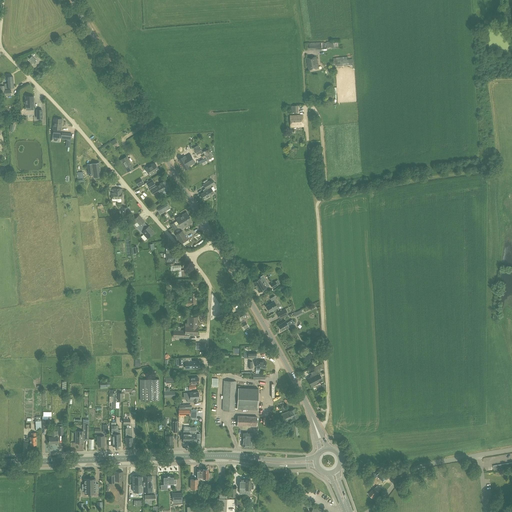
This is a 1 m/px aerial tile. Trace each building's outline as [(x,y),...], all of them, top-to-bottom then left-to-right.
[(307,58),(309,70),(319,69),(318,64),(317,64),(317,57),(307,58)] [(12,84),(13,84),(13,76),(7,77),(7,84),(5,84),(5,88),(9,88),(13,87),(12,84)] [(1,86),(2,94),(5,94),(6,96),(12,96),(11,90),(5,91),(4,86),(1,86)] [(24,100),(24,103),(26,103),(26,107),(31,106),(31,110),(34,110),(33,97),(26,97),(26,100),(24,100)] [(291,116),(291,127),(303,127),(303,116),(291,116)] [(61,130),(62,119),(54,118),(53,129),(53,134),(54,134),(54,138),(60,139),(61,130)] [(203,152),(207,160),(213,157),(209,148),(203,152)] [(189,166),(194,163),(189,154),(184,158),(184,157),(179,159),(185,169),(189,167),(189,166)] [(133,169),(126,157),(120,160),(127,172),(133,169)] [(160,171),(155,162),(145,168),(150,176),(160,171)] [(88,165),(89,175),(93,174),(94,177),(101,176),(99,163),(88,165)] [(204,199),(211,195),(210,193),(213,191),(210,187),(215,184),(212,179),(203,185),(205,189),(203,190),(204,192),(201,194),(204,199)] [(153,181),(148,184),(153,194),(159,191),(160,194),(165,191),(166,191),(170,188),(165,180),(161,183),(156,186),(153,181)] [(112,193),(112,198),(113,198),(122,198),(122,189),(112,189),(112,193)] [(166,201),(156,207),(158,211),(160,214),(165,211),(163,208),(168,205),(166,201)] [(176,219),(179,224),(190,217),(187,212),(176,219)] [(144,232),(149,237),(154,233),(149,226),(148,227),(144,222),(145,221),(139,215),(134,219),(140,226),(137,228),(142,233),(144,232)] [(192,222),(190,217),(179,224),(182,228),(192,222)] [(182,231),(176,235),(181,243),(187,239),(182,231)] [(165,237),(166,252),(166,253),(167,262),(177,261),(177,252),(176,253),(173,253),(172,252),(172,251),(173,250),(173,243),(168,243),(168,238),(167,237),(165,237)] [(180,265),(170,265),(171,271),(174,271),(178,271),(178,277),(186,276),(186,270),(181,270),(180,265)] [(253,282),(259,292),(269,286),(263,275),(260,277),(261,278),(253,282)] [(183,300),(183,306),(190,306),(190,304),(196,304),(196,296),(197,296),(197,293),(190,293),(190,300),(183,300)] [(276,304),(278,302),(277,300),(275,296),(270,299),(272,302),(266,306),(269,311),(273,309),(274,310),(278,308),(278,307),(276,304)] [(242,321),(243,323),(246,321),(244,319),(248,317),(243,309),(235,314),(240,322),(242,321)] [(285,309),(277,313),(279,319),(288,315),(285,309)] [(224,313),(217,317),(222,324),(229,320),(224,313)] [(185,326),(185,331),(197,331),(198,317),(188,317),(188,324),(185,324),(185,326)] [(285,321),(278,325),(282,330),(286,328),(287,328),(294,324),(292,320),(287,323),(285,321)] [(246,321),(243,323),(241,324),(245,330),(249,327),(246,321)] [(185,331),(180,331),(176,330),(171,330),(171,335),(173,335),(173,338),(188,338),(188,335),(197,335),(197,331),(185,331)] [(305,344),(307,352),(320,347),(318,340),(305,344)] [(308,379),(312,386),(323,380),(319,374),(321,373),(320,370),(320,368),(323,366),(322,364),(313,368),(315,371),(311,373),(312,375),(310,376),(311,377),(308,379)] [(189,384),(189,389),(196,388),(195,384),(199,383),(198,377),(190,378),(186,378),(186,382),(189,382),(189,384)] [(160,401),(160,379),(140,379),(140,401),(160,401)] [(222,411),(235,411),(235,408),(257,409),(258,389),(238,388),(238,404),(235,403),(236,381),(224,381),(222,411)] [(198,403),(198,398),(198,392),(187,393),(188,402),(194,402),(194,403),(198,403)] [(290,411),(282,414),(283,418),(296,413),(295,409),(290,411)] [(296,413),(283,418),(285,422),(293,419),(298,417),(296,413)] [(237,425),(257,426),(257,417),(238,416),(237,425)] [(76,431),(76,442),(83,443),(83,437),(85,437),(85,438),(88,438),(89,425),(89,420),(85,420),(85,425),(83,425),(83,431),(76,431)] [(58,421),(58,435),(63,435),(63,426),(66,426),(66,421),(58,421)] [(49,437),(49,443),(58,443),(58,431),(50,431),(50,437),(49,437)] [(243,447),(253,448),(254,434),(243,433),(243,447)] [(208,477),(211,477),(211,473),(208,473),(208,469),(203,469),(203,470),(197,470),(198,478),(203,478),(208,478),(208,477)] [(383,481),(389,476),(382,469),(377,475),(383,481)] [(115,481),(123,480),(123,472),(114,472),(114,475),(108,475),(109,483),(115,482),(115,481)] [(451,474),(447,475),(450,511),(468,511),(465,477),(464,473),(451,474)] [(174,483),(176,483),(176,479),(173,479),(173,475),(164,476),(164,484),(174,484),(174,483)] [(143,491),(143,476),(133,477),(133,492),(143,491)] [(152,476),(143,476),(143,491),(152,491),(152,476)] [(90,479),(90,493),(96,493),(96,490),(98,490),(98,484),(96,484),(95,479),(95,478),(91,478),(91,479),(90,479)] [(90,493),(90,479),(84,479),(85,484),(82,484),(82,490),(85,490),(85,494),(90,493)] [(190,479),(190,489),(199,489),(198,479),(190,479)] [(240,488),(240,494),(250,494),(250,489),(253,489),(253,484),(250,484),(251,480),(246,479),(246,480),(240,479),(240,488)] [(368,494),(373,498),(379,492),(374,488),(368,494)]
